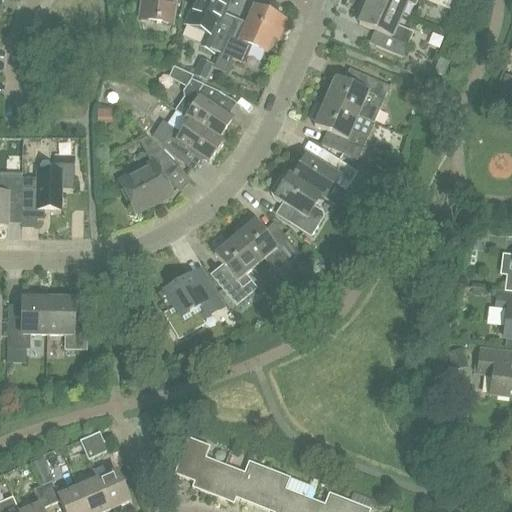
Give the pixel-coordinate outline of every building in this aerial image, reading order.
[(142,0),(140,21),(172,25),(174,0),(142,0)] [(219,55),(230,29),(231,27),(220,22),(229,0),(197,0),(186,26),(207,35),(202,48),(219,55)] [(369,0),(369,1),(402,15),(406,4),(413,7),(416,0),(422,0),(438,7),(441,0),(369,0)] [(396,27),(402,15),(369,1),(367,5),(363,3),(361,7),(355,20),(360,22),(358,25),(381,35),(375,48),(402,59),(407,46),(399,42),(404,31),(396,27)] [(227,76),(234,61),(243,65),(251,47),(266,53),(273,37),(278,40),(286,22),(254,8),(243,35),(230,29),(219,55),(213,70),(227,76)] [(434,73),(443,77),(449,64),(439,60),(434,73)] [(357,118),(373,125),(389,89),(364,77),(358,90),(334,80),(324,104),(357,118)] [(219,94),(197,84),(191,81),(184,92),(185,98),(175,112),(189,122),(218,141),(231,121),(211,107),(219,94)] [(117,110),(119,108),(118,107),(123,103),(117,97),(110,104),(117,110)] [(123,103),(118,107),(119,108),(122,111),(124,113),(131,107),(127,102),(125,101),(123,103)] [(367,139),(351,132),(357,118),(324,104),(322,108),(317,106),(310,121),(316,123),(314,128),(337,138),(332,151),(357,162),(367,139)] [(124,113),(123,114),(143,134),(152,126),(132,106),(131,107),(124,113)] [(222,143),(218,141),(189,122),(180,135),(162,123),(152,138),(174,159),(179,163),(188,150),(208,164),(222,143)] [(133,175),(119,183),(136,215),(171,196),(164,183),(178,169),(147,138),(138,142),(150,164),(132,173),(133,175)] [(321,198),(320,198),(324,201),(333,186),(345,193),(357,174),(336,161),(329,172),(306,158),(292,179),(292,180),(321,198)] [(22,180),(22,190),(22,204),(21,221),(44,221),(44,212),(61,212),(62,189),(73,190),(73,191),(74,191),(74,166),(53,165),(53,172),(37,172),(36,180),(22,180)] [(292,180),(292,179),(289,177),(286,181),(281,178),(271,194),(274,201),(279,204),(280,203),(297,214),(289,225),(311,239),(324,218),(323,212),(315,207),(320,198),(321,198),(292,180)] [(22,180),(0,179),(0,228),(7,229),(7,204),(22,204),(22,190),(22,180)] [(254,223),(251,225),(247,220),(235,230),(239,235),(234,239),(257,267),(264,261),(275,274),(299,255),(281,233),(270,242),(254,223)] [(246,277),(257,267),(234,239),(214,256),(230,276),(218,286),(236,307),(257,290),(246,277)] [(201,322),(204,320),(223,309),(204,278),(193,285),(189,278),(158,296),(168,314),(164,316),(179,341),(204,326),(201,322)] [(48,301),(42,301),(43,295),(27,295),(27,301),(22,301),(21,327),(7,326),(7,339),(7,351),(29,351),(30,337),(47,337),(48,301)] [(511,298),(497,296),(496,310),(509,312),(506,339),(511,339),(511,298)] [(48,301),(47,337),(64,337),(64,352),(87,352),(87,328),(73,328),(74,302),(48,301)] [(464,350),(447,354),(451,372),(462,370),(468,369),(464,350)] [(480,351),(477,375),(495,378),(492,397),(511,399),(511,369),(510,369),(511,355),(480,351)] [(100,434),(80,443),(84,452),(104,444),(100,434)] [(112,440),(104,444),(108,453),(116,449),(112,440)] [(213,497),(225,467),(205,459),(210,448),(188,440),(174,476),(194,484),(192,489),(213,497)] [(104,444),(84,452),(88,462),(108,453),(104,444)] [(255,508),(269,471),(248,463),(244,474),(225,467),(213,497),(233,506),(236,500),(255,508)] [(299,511),(305,498),(286,491),(290,480),(269,471),(255,508),(266,511),(299,511)] [(96,480),(109,511),(110,511),(130,504),(116,472),(96,480)] [(86,511),(109,511),(96,480),(77,489),(86,511)] [(86,511),(77,489),(57,497),(51,483),(42,487),(51,507),(60,503),(63,511),(86,511)] [(41,511),(51,507),(42,487),(32,491),(38,505),(23,511),(41,511)] [(346,511),(350,503),(329,495),(324,506),(305,498),(299,511),(346,511)] [(18,511),(13,500),(0,505),(0,511),(18,511)] [(370,511),(371,511),(350,503),(346,511),(370,511)]
